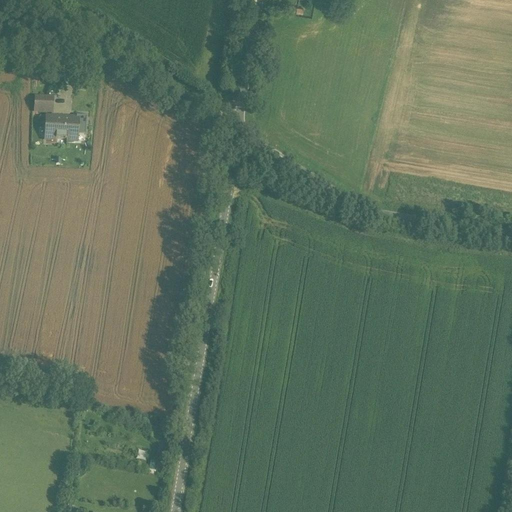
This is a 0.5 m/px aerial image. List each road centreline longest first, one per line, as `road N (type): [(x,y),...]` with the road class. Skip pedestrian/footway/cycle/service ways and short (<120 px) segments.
road 1 (unclassified): [(242,131),(174,511)]
road 2 (unclassified): [(242,131),(376,206),(511,228)]
road 3 (unclassified): [(23,0),(242,131)]
road 4 (unclassified): [(242,131),(264,0)]
